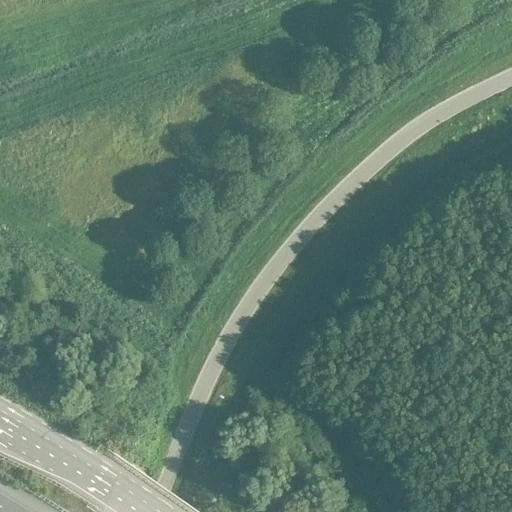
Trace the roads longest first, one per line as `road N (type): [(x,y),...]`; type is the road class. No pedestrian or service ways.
road 1 (unclassified): [(153,511),(240,316),(308,226),(423,122),(511,78)]
road 2 (tertiary): [(159,511),(0,409)]
